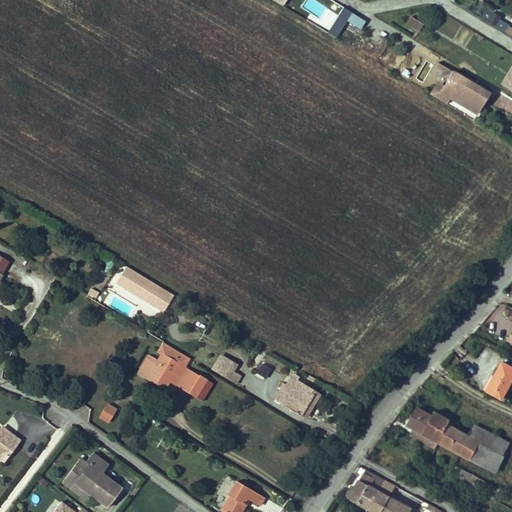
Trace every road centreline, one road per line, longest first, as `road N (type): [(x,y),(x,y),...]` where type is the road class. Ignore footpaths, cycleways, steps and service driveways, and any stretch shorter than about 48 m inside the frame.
road 1 (unclassified): [(310,511),(378,411),(511,260)]
road 2 (unknown): [(511,103),(356,8)]
